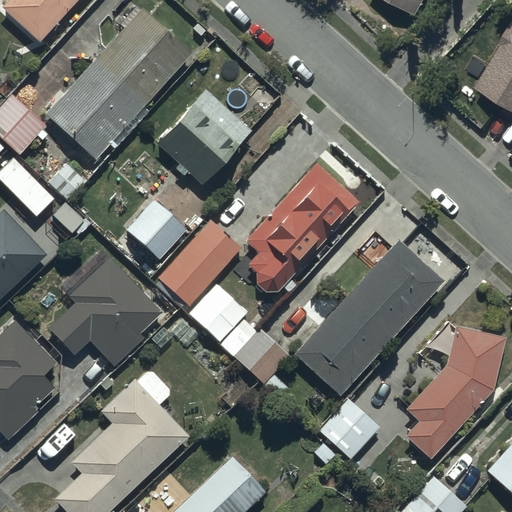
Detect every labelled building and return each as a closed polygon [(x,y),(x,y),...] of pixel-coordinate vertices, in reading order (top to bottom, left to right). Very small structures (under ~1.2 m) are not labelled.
[(41,42),(78,0),(9,0),(3,8),(41,42)] [(388,0),(416,15),(424,0),(388,0)] [(96,160),(192,55),(142,11),(61,99),(55,94),(41,110),(96,160)] [(511,31),(478,88),(511,108),(511,31)] [(251,129),(204,92),(159,147),(205,185),(251,129)] [(46,126),(11,96),(0,108),(0,137),(20,155),(37,136),(42,141),(47,135),(42,131),(46,126)] [(53,200),(12,160),(0,171),(0,184),(35,219),(53,200)] [(84,181),(66,164),(48,183),(66,200),(84,181)] [(278,295),(359,202),(319,164),(245,242),(259,255),(248,266),(256,273),(254,285),(265,294),(278,295)] [(185,232),(153,200),(125,229),(157,261),(185,232)] [(64,211),(60,208),(52,216),(71,234),(84,221),(69,206),(64,211)] [(0,297),(43,255),(1,212),(0,213),(0,297)] [(243,251),(209,221),(155,282),(182,306),(186,302),(192,308),(243,251)] [(442,281),(397,241),(295,356),(339,396),(442,281)] [(161,312),(97,252),(67,283),(73,288),(67,294),(74,301),(47,329),(75,355),(89,340),(117,367),(145,337),(141,333),(161,312)] [(43,377),(55,364),(13,322),(0,335),(0,430),(10,440),(37,412),(33,409),(55,389),(43,377)] [(493,393),(505,338),(455,328),(446,364),(404,409),(419,423),(406,436),(431,459),(493,393)] [(287,356),(258,329),(233,356),(262,383),(287,356)] [(66,511),(110,511),(187,436),(158,405),(170,393),(147,370),(137,380),(134,378),(99,412),(111,424),(72,462),(82,472),(54,500),(66,511)] [(379,427),(346,400),(318,432),(351,460),(379,427)] [(511,444),(488,472),(511,493),(511,444)] [(458,511),(485,481),(456,456),(437,479),(433,476),(402,511),(458,511)] [(243,511),(263,493),(227,458),(174,511),(243,511)]
